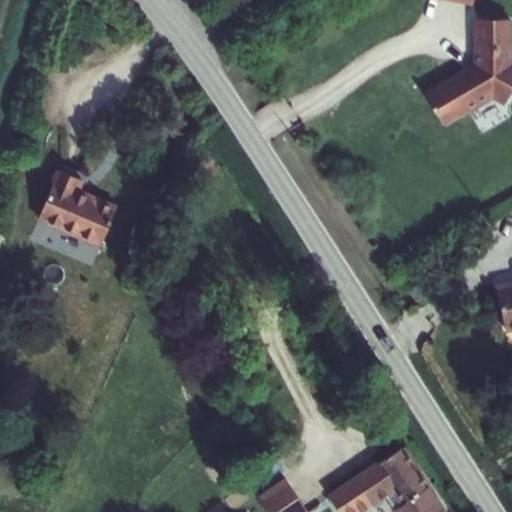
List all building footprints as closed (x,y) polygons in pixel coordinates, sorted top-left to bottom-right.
[(426,94),(443,123),(470,107),(471,109),(491,98),(489,96),(493,93),(506,101),(511,90),(511,65),(510,64),(509,18),(475,19),(476,65),(426,94)] [(82,179),(59,170),(38,218),(101,244),(116,207),(77,191),(82,179)] [(511,282),(497,286),(506,330),(511,328),(511,282)] [(401,447),(344,486),(361,510),(384,493),(396,511),(441,511),(444,509),(401,447)] [(307,511),(285,479),(258,497),(268,511),(307,511)] [(349,511),(357,511),(361,510),(344,486),(336,492),(349,511)]
